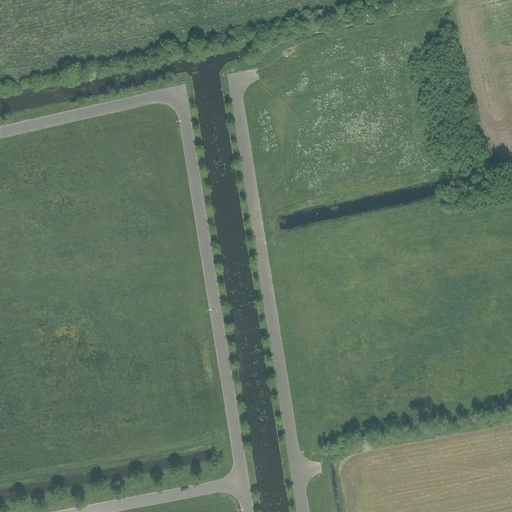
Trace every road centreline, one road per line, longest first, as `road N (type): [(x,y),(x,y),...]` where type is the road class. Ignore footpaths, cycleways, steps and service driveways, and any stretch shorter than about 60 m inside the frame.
road 1 (unclassified): [(0,133),(181,91),(243,481)]
road 2 (unclassified): [(247,79),(236,81),(297,472)]
road 3 (unclassified): [(243,481),(86,511)]
